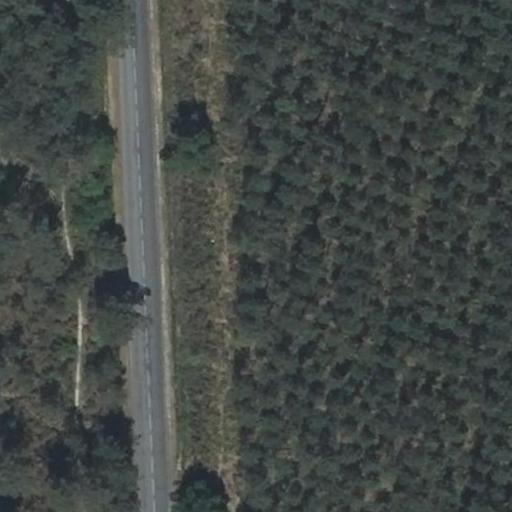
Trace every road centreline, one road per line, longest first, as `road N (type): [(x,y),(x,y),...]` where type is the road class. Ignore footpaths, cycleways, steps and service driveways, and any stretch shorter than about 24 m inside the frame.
road 1 (tertiary): [(131,0),(152,511)]
road 2 (track): [(73,511),(60,0)]
